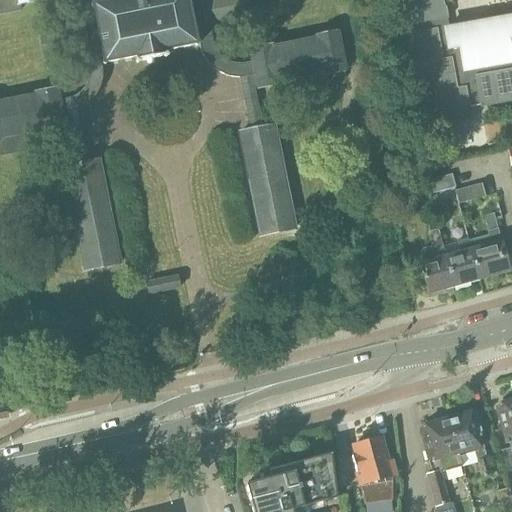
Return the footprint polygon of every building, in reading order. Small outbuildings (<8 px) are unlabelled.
[(66,102),(63,103),(59,103),(56,89),(34,93),(34,96),(0,102),(0,154),(45,146),(42,132),(64,128),(63,124),(67,123),(75,167),(63,169),(83,271),(119,265),(98,162),(86,165),(75,111),(78,109),(81,108),(84,106),(87,104),(90,101),(93,99),(95,96),(97,93),(98,89),(100,86),(101,83),(101,79),(102,76),(102,72),(102,68),(101,65),(136,58),(137,62),(166,56),(165,52),(199,45),(200,50),(201,53),(202,56),(204,59),(206,62),(208,65),(210,67),(213,69),(216,72),(219,73),(222,75),(226,76),(230,77),(233,77),(237,78),(240,77),(251,132),(240,135),(260,237),(295,230),(275,128),(262,130),(253,87),(256,87),(257,89),(279,85),(279,82),(323,74),(323,76),(346,72),(339,32),(315,37),(315,39),(272,47),(272,45),(249,50),(252,65),(241,67),(238,67),(235,66),(232,66),(229,65),(226,64),(223,62),(221,61),(218,59),(216,57),(214,54),(213,51),(211,49),(210,46),(209,43),(206,24),(249,17),(245,0),(208,0),(202,1),(202,0),(0,0),(0,15),(21,12),(20,6),(40,2),(39,0),(72,0),(73,0),(75,3),(76,5),(77,8),(81,27),(39,35),(44,58),(85,49),(89,67),(89,70),(90,73),(89,76),(89,79),(88,82),(87,85),(86,88),(84,90),(82,93),(80,95),(77,97),(75,99),(72,100),(69,101),(66,102)] [(511,16),(448,29),(446,19),(448,19),(447,18),(446,18),(444,6),(441,7),(441,5),(440,2),(438,0),(406,0),(411,25),(412,24),(414,32),(404,34),(409,66),(418,64),(424,95),(433,93),(439,124),(471,118),(469,107),(479,105),(480,107),(511,100),(511,16)] [(403,184),(429,177),(426,164),(399,172),(403,184)] [(428,195),(443,190),(454,187),(451,174),(424,182),(428,195)] [(481,184),(454,191),(457,204),(484,197),(481,184)] [(488,236),(468,242),(470,250),(479,281),(509,273),(493,214),(483,217),(488,236)] [(423,249),(419,256),(421,264),(419,264),(428,295),(454,288),(445,257),(442,247),(442,245),(438,230),(428,233),(432,247),(423,249)] [(459,243),(442,247),(445,257),(454,288),(479,281),(470,250),(468,242),(467,238),(458,241),(459,243)] [(176,277),(169,278),(147,283),(149,294),(179,288),(176,277)] [(36,306),(35,302),(33,294),(25,296),(27,308),(36,306)] [(511,401),(498,406),(505,429),(503,429),(506,439),(508,439),(509,442),(511,448),(498,452),(503,472),(511,469),(511,401)] [(474,413),(448,420),(459,457),(475,453),(482,478),(491,475),(484,449),(474,413)] [(428,463),(431,474),(425,475),(435,511),(455,511),(452,503),(449,504),(440,473),(461,467),(458,457),(459,457),(448,420),(421,427),(428,451),(425,451),(428,461),(430,460),(430,462),(428,463)] [(366,442),(353,446),(355,456),(352,457),(365,505),(392,502),(392,476),(395,475),(391,462),(387,464),(380,439),(377,440),(374,438),(367,440),(366,442)] [(293,511),(293,510),(337,499),(330,454),(269,471),(271,479),(245,485),(252,511),(293,511)] [(494,492),(499,511),(511,511),(511,502),(508,488),(494,492)]
